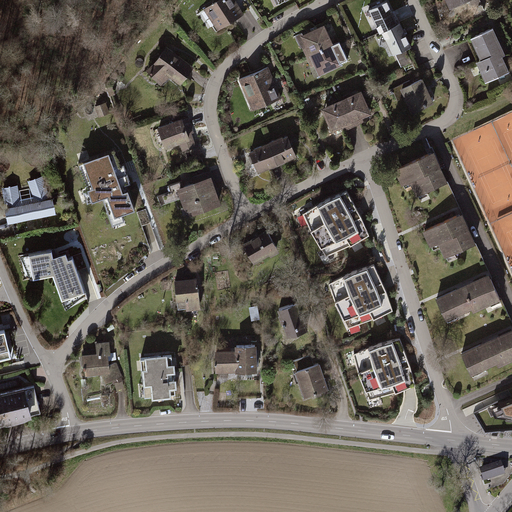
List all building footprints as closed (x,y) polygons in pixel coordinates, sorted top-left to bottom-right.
[(233,0),(223,0),(204,13),(220,37),(246,19),(233,0)] [(271,0),(276,9),(295,0),(271,0)] [(482,6),(479,0),(445,0),(450,11),(468,3),(472,11),(482,6)] [(387,3),(367,13),(377,34),(397,24),(387,3)] [(397,24),(377,34),(393,63),(412,53),(397,24)] [(298,40),(307,62),(333,50),(324,28),(298,40)] [(493,29),(467,41),(478,65),(476,67),(485,86),(510,75),(503,59),(506,58),(493,29)] [(179,87),(193,72),(165,48),(143,73),(160,88),(169,78),(179,87)] [(333,50),(307,62),(318,84),(344,72),(333,50)] [(286,101),(271,67),(238,82),(253,116),(286,101)] [(404,100),(412,116),(434,105),(422,81),(411,86),(409,82),(391,92),(397,104),(404,100)] [(341,102),(351,126),(371,117),(360,93),(341,102)] [(319,111),(329,135),(351,126),(341,102),(319,111)] [(180,119),(156,128),(164,151),(178,146),(181,153),(196,148),(192,136),(187,138),(180,119)] [(267,145),(276,167),(295,159),(286,137),(267,145)] [(267,145),(247,154),(256,176),(276,167),(267,145)] [(115,152),(87,162),(91,173),(96,171),(102,187),(108,185),(113,197),(130,191),(115,152)] [(436,153),(397,171),(403,187),(412,184),(418,198),(450,183),(436,153)] [(211,176),(178,189),(190,218),(222,206),(211,176)] [(16,187),(0,190),(6,227),(55,217),(52,200),(43,178),(26,183),(34,200),(20,202),(16,187)] [(347,188),(302,213),(311,230),(326,257),(352,245),(370,233),(361,214),(347,188)] [(465,215),(425,233),(433,248),(441,246),(448,259),(479,245),(465,215)] [(269,230),(244,245),(256,265),(272,256),(273,258),(282,253),(269,230)] [(51,247),(28,252),(34,275),(52,272),(61,296),(84,289),(72,255),(67,256),(65,249),(52,254),(51,247)] [(374,262),(328,282),(336,300),(348,328),(373,319),(394,309),(386,286),(374,262)] [(491,276),(438,299),(449,322),(475,311),(476,314),(504,302),(491,276)] [(197,279),(172,282),(175,304),(184,303),(185,314),(200,312),(197,279)] [(299,300),(278,307),(287,336),(309,329),(302,308),(309,306),(304,290),(297,293),(299,300)] [(511,332),(464,354),(474,376),(499,365),(501,368),(511,363),(511,332)] [(411,364),(400,336),(353,353),(359,375),(370,400),(394,393),(416,384),(411,364)] [(94,356),(82,357),(83,380),(100,378),(105,386),(123,378),(117,364),(109,367),(108,358),(110,358),(109,344),(93,346),(94,356)] [(255,346),(237,347),(237,353),(238,374),(238,376),(256,375),(255,346)] [(0,371),(12,369),(8,350),(0,351),(0,371)] [(213,374),(238,374),(237,353),(212,354),(213,374)] [(329,387),(320,361),(314,362),(311,353),(293,360),(297,369),(295,370),(304,396),(329,387)] [(175,399),(171,357),(139,361),(143,402),(175,399)] [(26,389),(32,418),(42,416),(36,387),(26,389)] [(21,389),(0,394),(0,426),(29,419),(21,389)] [(511,418),(511,397),(499,403),(506,418),(511,418)] [(501,461),(478,468),(482,481),(505,474),(501,461)]
